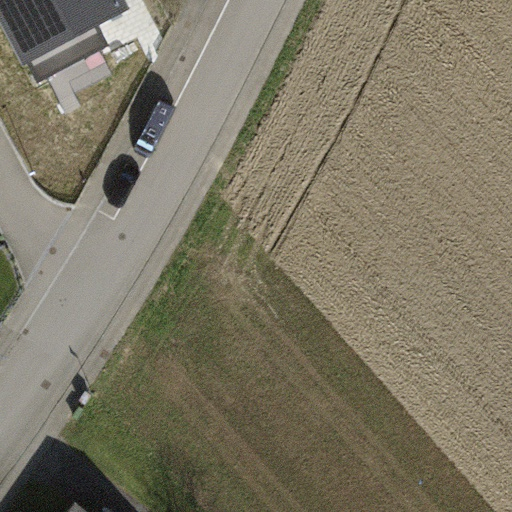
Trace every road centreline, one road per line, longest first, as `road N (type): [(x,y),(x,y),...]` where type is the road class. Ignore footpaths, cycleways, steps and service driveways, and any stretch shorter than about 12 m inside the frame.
road 1 (residential): [(237,0),(86,297)]
road 2 (residential): [(86,297),(0,451)]
road 3 (residential): [(0,175),(30,233),(86,297)]
